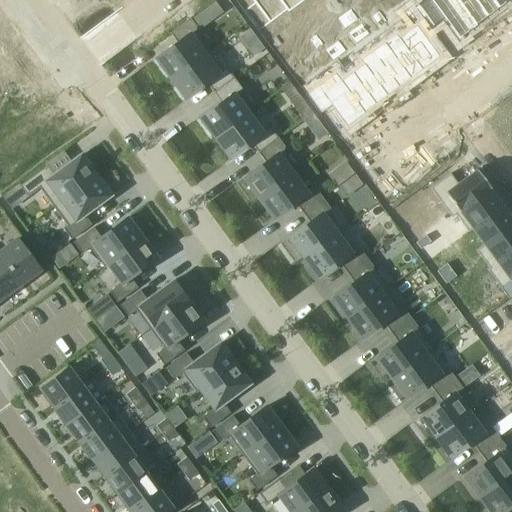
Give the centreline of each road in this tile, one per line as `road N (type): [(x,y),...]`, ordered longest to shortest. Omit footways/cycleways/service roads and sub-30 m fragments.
road 1 (tertiary): [(411,511),(72,56)]
road 2 (residential): [(71,511),(0,413)]
